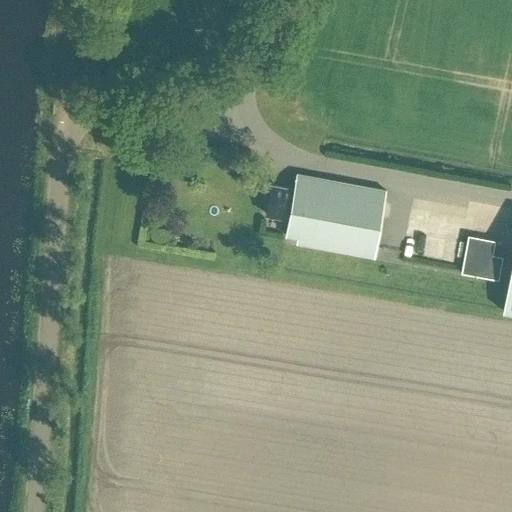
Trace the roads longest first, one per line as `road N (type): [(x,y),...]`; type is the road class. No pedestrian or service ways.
road 1 (unclassified): [(34,511),(64,151),(79,115),(202,101),(231,89),(248,74),(285,0)]
road 2 (track): [(71,134),(65,83),(74,0)]
